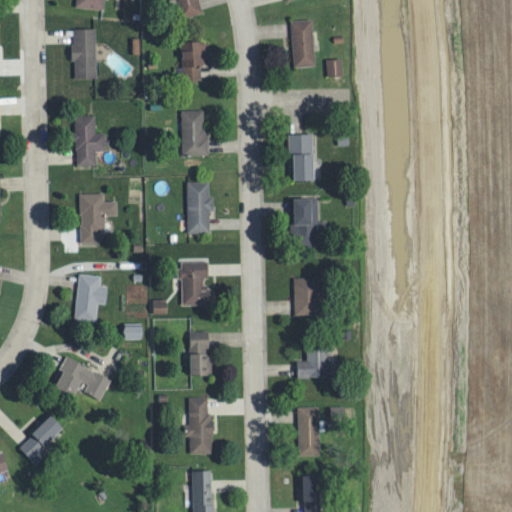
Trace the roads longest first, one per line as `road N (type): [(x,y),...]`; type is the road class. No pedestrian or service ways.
road 1 (residential): [(239,0),(247,43),(258,511)]
road 2 (tertiary): [(421,511),(421,0)]
road 3 (residential): [(0,369),(26,322),(36,282),(33,0)]
